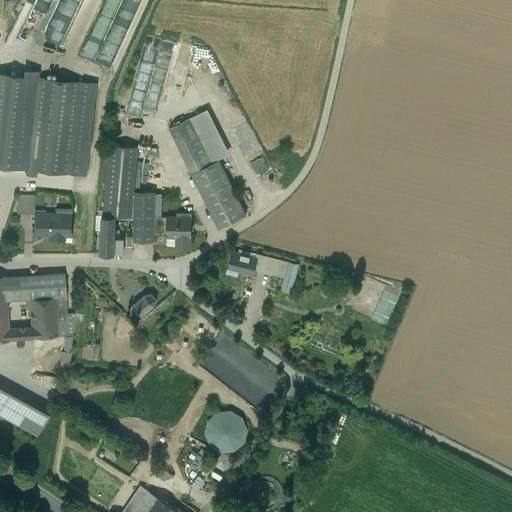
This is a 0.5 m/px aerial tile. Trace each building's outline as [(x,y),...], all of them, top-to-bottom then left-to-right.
[(69,19),(54,18),(53,39),(69,40),(69,19)] [(78,54),(93,60),(100,43),(93,40),(86,37),(78,54)] [(142,118),(158,49),(142,45),(127,115),(142,118)] [(193,54),(183,87),(197,91),(207,58),(193,54)] [(0,163),(12,165),(22,75),(0,72),(0,163)] [(85,81),(38,76),(27,167),(74,172),(85,81)] [(170,127),(219,227),(247,214),(219,159),(230,153),(208,108),(170,127)] [(135,190),(139,146),(110,144),(104,214),(102,214),(100,253),(123,253),(124,239),(115,239),(116,218),(134,218),(134,215),(133,215),(135,190)] [(155,190),(135,190),(133,215),(134,215),(134,218),(134,240),(154,241),(155,233),(167,233),(167,245),(190,245),(190,236),(191,236),(192,212),(178,212),(178,216),(155,216),(155,190)] [(32,194),(17,193),(17,212),(31,213),(32,194)] [(72,235),(73,207),(57,207),(57,212),(34,212),(34,234),(54,234),(54,239),(64,239),(65,240),(70,241),(72,239),(72,235)] [(19,216),(9,216),(9,224),(19,224),(19,216)] [(258,256),(256,264),(284,271),(281,287),(292,290),(300,262),(257,251),(257,252),(239,247),(238,251),(258,256)] [(238,251),(232,249),(227,269),(237,271),(238,268),(254,272),(256,264),(258,256),(238,251)] [(65,272),(13,275),(15,298),(15,299),(66,296),(65,272)] [(6,275),(0,274),(0,340),(10,340),(9,326),(7,299),(6,276),(6,275)] [(15,298),(13,275),(6,276),(7,299),(15,298)] [(144,295),(132,305),(142,316),(154,305),(155,298),(151,293),(144,295)] [(31,325),(32,337),(72,334),(75,312),(67,313),(66,297),(30,299),(31,325)] [(355,318),(363,322),(368,312),(360,308),(355,318)] [(31,325),(9,326),(10,340),(0,340),(0,351),(33,349),(32,337),(31,325)] [(71,348),(72,337),(60,336),(58,346),(71,348)] [(60,370),(70,371),(71,351),(61,351),(60,370)] [(34,387),(53,389),(54,376),(35,374),(34,387)] [(0,414),(37,434),(48,414),(0,387),(0,414)] [(218,411),(207,420),(204,433),(210,446),(222,453),(235,451),(245,442),(248,429),(243,417),(231,410),(218,411)] [(210,455),(202,449),(191,466),(200,471),(210,455)] [(163,467),(157,475),(166,481),(172,474),(163,467)] [(174,511),(177,509),(176,509),(141,485),(122,511),(174,511)]
